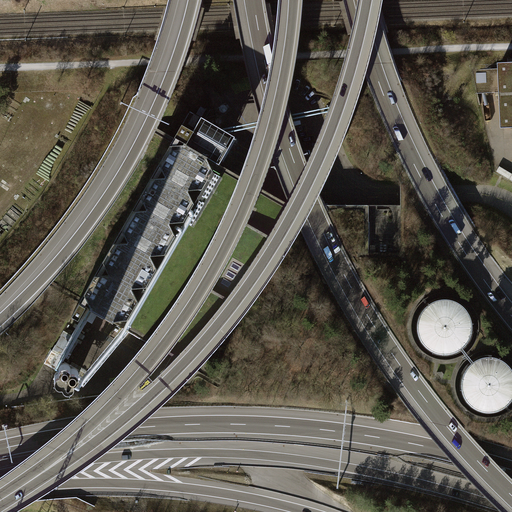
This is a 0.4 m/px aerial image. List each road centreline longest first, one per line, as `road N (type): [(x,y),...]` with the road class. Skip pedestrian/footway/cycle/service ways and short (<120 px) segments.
road 1 (motorway): [(30,481),(149,397),(256,273),(326,143),(367,0)]
road 2 (motorway): [(253,0),(283,129),(347,280),(446,426),(511,495)]
road 3 (motorway): [(30,481),(147,366),(225,248),(275,118),(294,0)]
road 4 (motorway): [(0,474),(119,456),(247,454),(399,478),(511,511)]
road 5 (motorway): [(511,469),(372,436),(238,424),(100,431),(0,449)]
road 6 (motorway): [(193,0),(165,90),(111,193),(0,320)]
road 7 (motorway): [(511,315),(415,166),(354,0)]
road 8 (motorway): [(0,490),(145,484),(308,511)]
road 9 (unknown): [(0,64),(123,62)]
